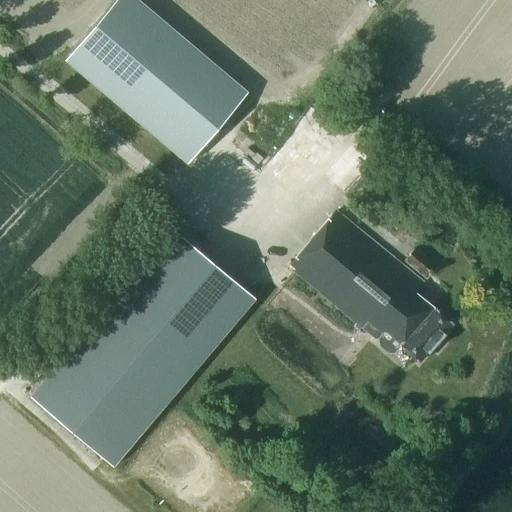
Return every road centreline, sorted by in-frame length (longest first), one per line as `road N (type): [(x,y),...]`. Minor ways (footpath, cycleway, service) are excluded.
road 1 (unclassified): [(210,226),(0,48)]
road 2 (track): [(0,384),(58,348),(178,202)]
